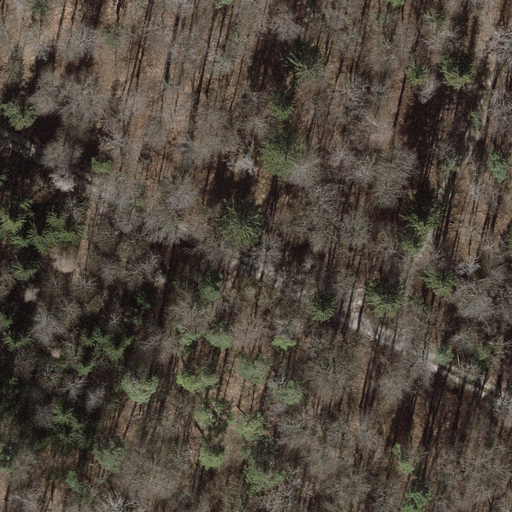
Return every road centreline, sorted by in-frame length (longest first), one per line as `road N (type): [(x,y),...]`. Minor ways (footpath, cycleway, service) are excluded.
road 1 (track): [(511,399),(0,132)]
road 2 (track): [(383,332),(511,42)]
